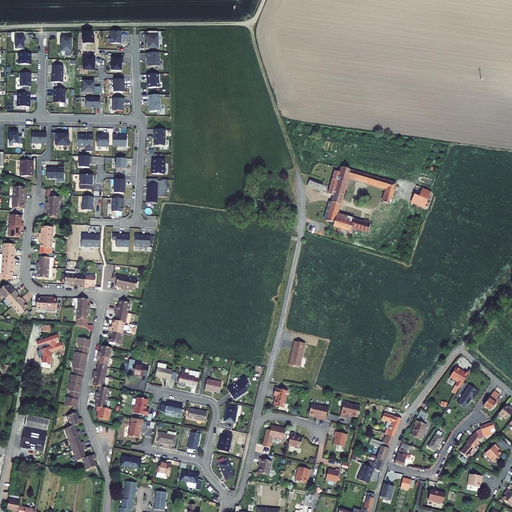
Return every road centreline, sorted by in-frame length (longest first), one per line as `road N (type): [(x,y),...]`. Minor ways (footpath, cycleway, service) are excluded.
road 1 (residential): [(38,195),(29,215),(26,280),(45,292),(95,295),(101,306),(82,405),(108,477),(106,511)]
road 2 (unclassified): [(259,424),(301,234),(300,180)]
road 3 (track): [(248,23),(0,26)]
road 4 (residential): [(385,466),(406,416),(459,348),(496,380)]
road 5 (track): [(300,180),(248,23)]
road 6 (residential): [(496,380),(436,468),(423,474),(385,466)]
road 7 (residential): [(137,121),(137,224),(104,222)]
road 8 (residential): [(147,388),(213,405),(205,461)]
